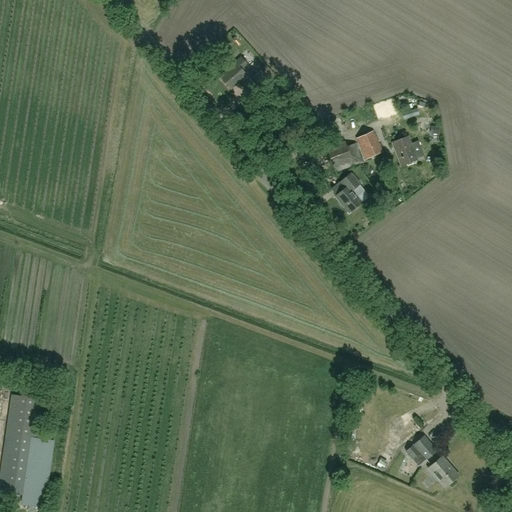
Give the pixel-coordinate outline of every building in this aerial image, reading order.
[(242,71),(248,66),(241,57),(235,63),(236,64),(220,77),(231,89),(247,76),(242,71)] [(258,91),(267,84),(258,73),(249,81),(258,91)] [(415,114),(387,124),(390,131),(418,121),(415,114)] [(366,159),(381,152),(372,132),(357,139),(366,159)] [(395,153),(400,166),(416,160),(415,159),(423,156),(417,141),(410,144),(407,137),(393,142),(397,153),(395,153)] [(347,146),(328,154),(335,173),(354,166),(363,162),(355,143),(347,146)] [(361,203),(351,191),(359,185),(350,174),(341,182),(346,188),(335,197),(349,213),(361,203)] [(44,401),(13,396),(0,477),(0,491),(28,496),(27,506),(43,509),(54,442),(37,440),(44,401)] [(407,417),(396,404),(381,417),(389,427),(382,433),(390,442),(403,431),(398,425),(407,417)] [(416,419),(411,422),(417,432),(423,428),(416,419)] [(436,451),(424,436),(406,451),(412,459),(420,452),(426,460),(436,451)] [(444,487),(458,476),(442,456),(428,468),(444,487)]
